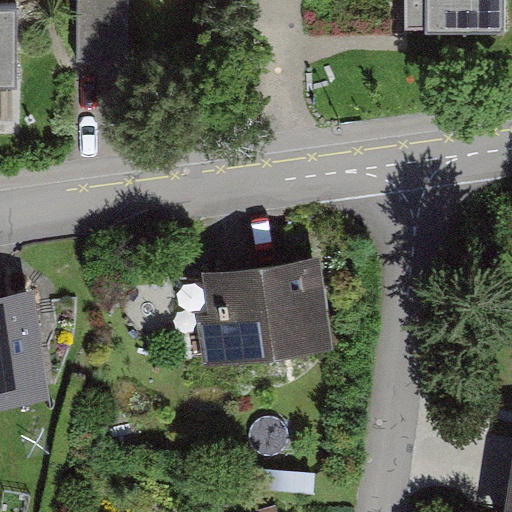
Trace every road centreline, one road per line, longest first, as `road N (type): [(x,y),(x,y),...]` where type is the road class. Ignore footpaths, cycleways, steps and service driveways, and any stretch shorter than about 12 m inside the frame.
road 1 (residential): [(414,180),(333,175),(0,219)]
road 2 (residential): [(384,511),(416,245),(414,180)]
